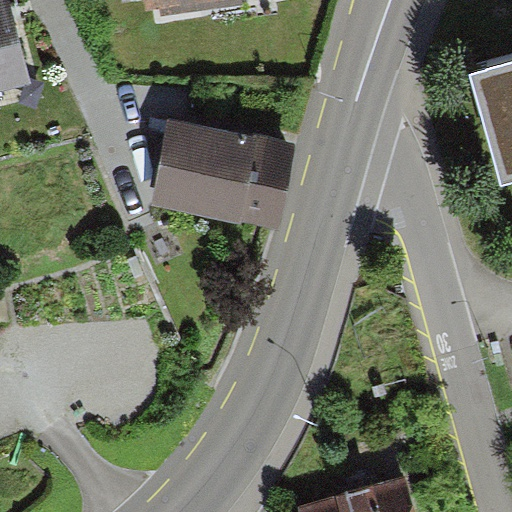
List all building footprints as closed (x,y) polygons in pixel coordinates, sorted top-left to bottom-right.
[(13,0),(0,0),(0,73),(30,66),(13,0)] [(162,5),(165,17),(243,3),(242,0),(147,0),(149,8),(162,5)] [(511,47),(474,58),(505,163),(511,161),(511,47)] [(276,230),(293,144),(164,118),(147,204),(276,230)] [(309,500),(312,511),(402,511),(391,475),(309,500)]
